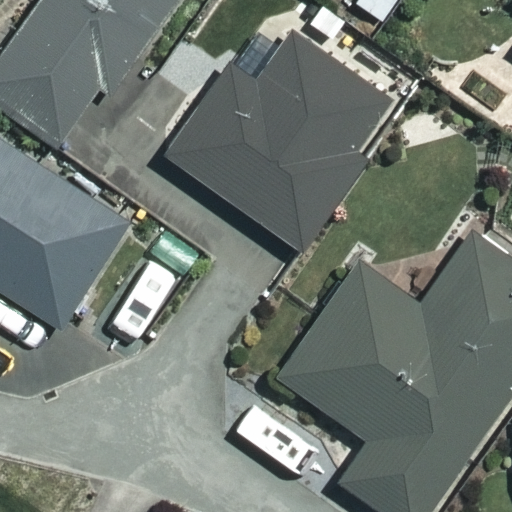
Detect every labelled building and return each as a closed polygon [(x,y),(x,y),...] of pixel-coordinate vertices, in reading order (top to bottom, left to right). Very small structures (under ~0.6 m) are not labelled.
[(194,0),(51,0),(0,74),(0,94),(87,155),(194,0)] [(405,107),(299,32),(265,81),(240,63),(174,156),(304,248),(405,107)] [(140,223),(0,136),(0,289),(71,333),(140,223)] [(435,511),(511,401),(511,258),(481,236),(429,310),(367,267),(288,380),(378,442),(348,485),(387,511),(435,511)] [(325,446),(270,405),(247,436),(302,477),(325,446)]
